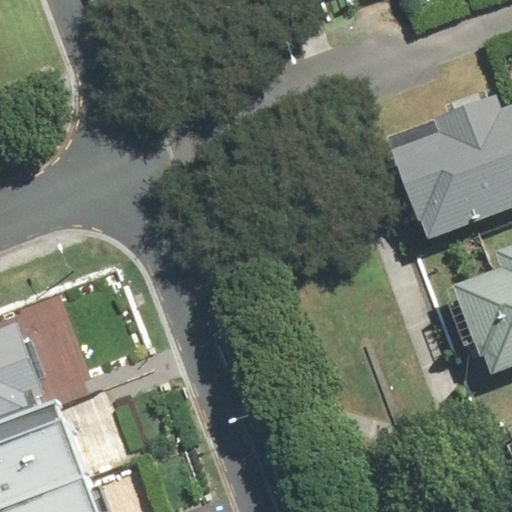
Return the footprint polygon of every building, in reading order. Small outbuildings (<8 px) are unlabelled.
[(412,152),(443,241),(511,217),(511,96),(460,114),(466,134),(412,152)] [(511,270),(468,287),(504,380),(511,376),(511,270)] [(0,431),(72,405),(43,325),(0,340),(0,431)] [(0,511),(33,511),(101,488),(72,405),(0,431),(0,511)] [(109,511),(101,488),(33,511),(109,511)]
